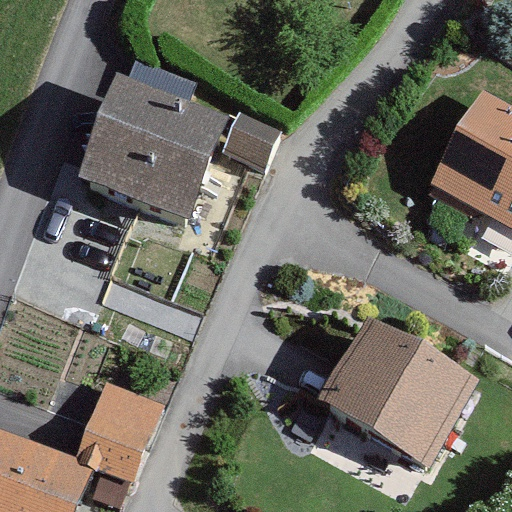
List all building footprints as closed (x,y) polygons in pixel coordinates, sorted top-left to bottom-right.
[(214,260),(256,147),(105,91),(63,205),(214,260)] [(511,129),(466,110),(424,210),(511,246),(511,129)] [(417,476),(465,398),(365,338),(317,416),(417,476)] [(165,417),(110,390),(76,459),(132,486),(165,417)] [(93,511),(104,481),(0,445),(0,511),(93,511)]
